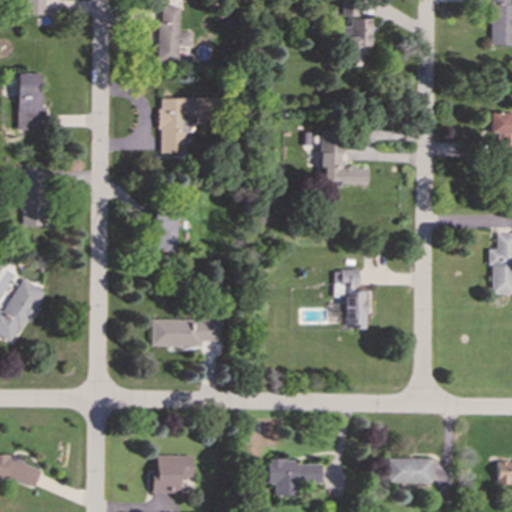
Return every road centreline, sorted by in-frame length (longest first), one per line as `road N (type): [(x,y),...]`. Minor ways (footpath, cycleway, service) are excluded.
road 1 (residential): [(95,511),(100,0)]
road 2 (residential): [(511,409),(98,401)]
road 3 (residential): [(422,406),(425,0)]
